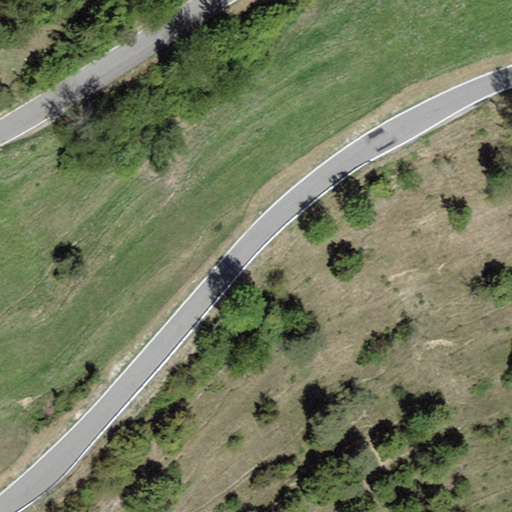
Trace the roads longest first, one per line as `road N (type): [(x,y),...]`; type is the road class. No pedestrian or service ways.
road 1 (unclassified): [(0,508),(79,437),(302,192),(403,125),(511,75)]
road 2 (unclassified): [(212,0),(0,133)]
